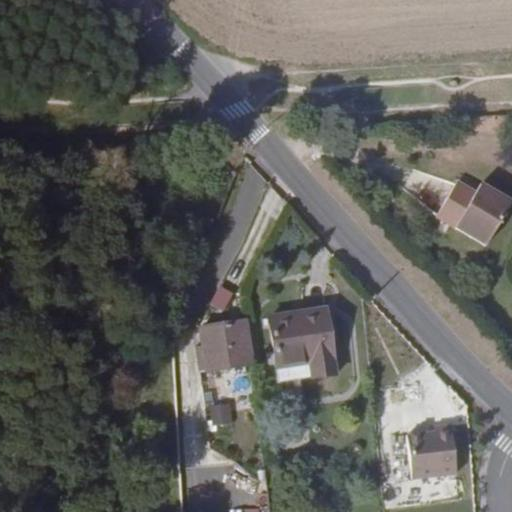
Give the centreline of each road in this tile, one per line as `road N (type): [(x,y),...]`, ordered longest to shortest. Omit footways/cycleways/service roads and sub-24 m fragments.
road 1 (tertiary): [(511,410),(123,0)]
road 2 (track): [(206,79),(511,59)]
